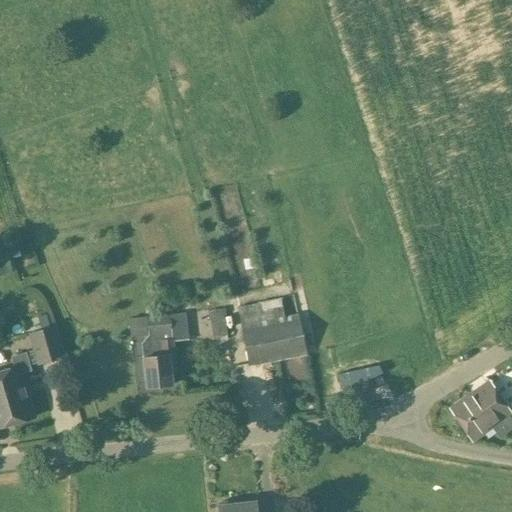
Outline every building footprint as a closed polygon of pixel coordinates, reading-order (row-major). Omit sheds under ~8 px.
[(298,315),(295,315),(285,317),(281,299),(237,308),(248,367),(307,356),(298,315)] [(223,307),(208,309),(211,327),(226,324),(223,307)] [(172,385),(169,355),(174,354),(173,341),(189,340),(186,313),(129,319),(130,337),(149,334),(142,344),(143,358),(146,388),(172,385)] [(28,333),(37,365),(65,357),(55,325),(28,333)] [(0,428),(34,418),(21,374),(32,371),(30,365),(27,352),(26,352),(11,357),(14,367),(0,370),(0,428)] [(365,368),(337,374),(341,395),(351,393),(350,385),(368,381),(368,380),(365,368)] [(352,397),(372,392),(370,381),(368,381),(350,385),(351,393),(352,397)] [(481,412),(492,427),(496,433),(501,440),(511,428),(511,420),(509,415),(511,414),(488,381),(469,394),(481,412)] [(471,442),(483,433),(488,439),(496,433),(492,427),(481,412),(469,394),(449,409),(471,442)] [(257,511),(256,502),(219,505),(219,511),(257,511)]
